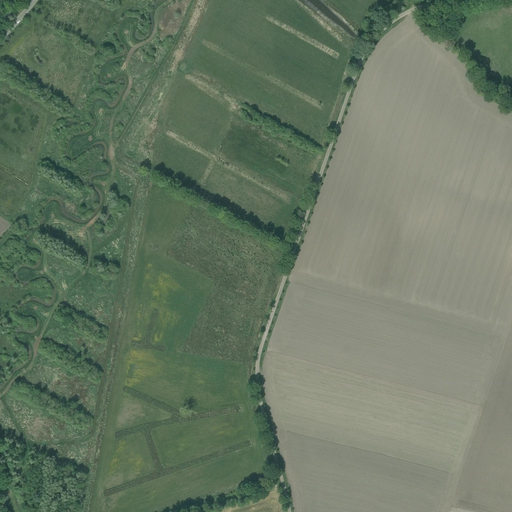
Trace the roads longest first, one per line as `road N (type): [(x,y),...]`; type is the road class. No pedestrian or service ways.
road 1 (unclassified): [(289,511),(255,379),(261,345),(363,51),(402,14),(452,0)]
road 2 (track): [(112,143),(113,171),(90,225),(86,269),(47,322),(29,366),(2,394),(28,449),(11,493)]
road 3 (track): [(169,0),(156,11),(152,37),(128,60),(130,82),(112,115),(112,143)]
